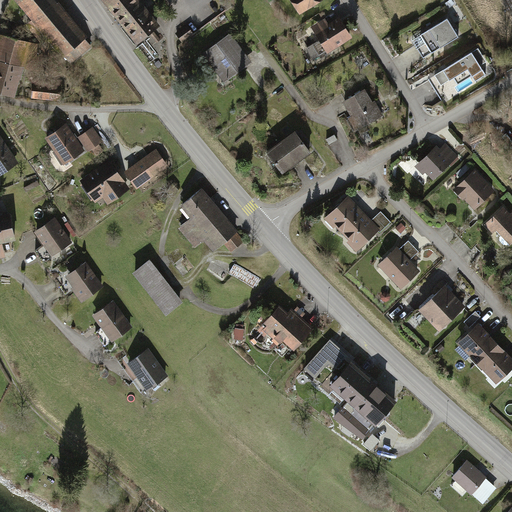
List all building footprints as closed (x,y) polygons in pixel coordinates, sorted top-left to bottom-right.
[(54,0),(15,0),(70,65),(93,46),(56,1),(54,0)] [(104,0),(136,44),(150,34),(156,41),(166,34),(142,1),(144,0),(104,0)] [(322,0),(288,0),(299,16),(323,1),(322,0)] [(326,19),(313,27),(328,52),(350,39),(337,18),(328,23),(326,19)] [(449,19),(413,40),(424,59),(460,38),(449,19)] [(30,43),(0,35),(0,92),(17,97),(30,43)] [(226,35),(202,53),(223,81),(248,63),(226,35)] [(479,49),(430,80),(444,103),(487,76),(481,66),(488,62),(479,49)] [(60,86),(34,83),(32,99),(58,102),(60,86)] [(370,90),(343,103),(357,131),(383,118),(370,90)] [(65,124),(45,138),(63,165),(84,151),(65,124)] [(92,128),(81,137),(90,150),(102,142),(92,128)] [(296,132),(268,153),(284,174),(312,153),(296,132)] [(0,135),(0,177),(20,164),(0,135)] [(442,142),(417,165),(432,181),(457,158),(442,142)] [(154,149),(124,170),(137,189),(167,167),(154,149)] [(109,160),(79,179),(98,209),(128,191),(109,160)] [(475,170),(455,189),(477,211),(496,192),(475,170)] [(202,190),(183,206),(194,218),(181,230),(195,245),(203,238),(215,251),(223,244),(230,252),(245,240),(202,190)] [(344,200),(324,219),(357,253),(377,234),(367,224),(344,200)] [(511,215),(503,207),(486,225),(509,247),(511,244),(511,215)] [(0,260),(6,259),(3,244),(16,241),(9,212),(0,214),(0,260)] [(379,214),(367,224),(377,234),(388,224),(379,214)] [(56,217),(34,231),(50,256),(72,242),(56,217)] [(407,239),(397,249),(407,259),(417,250),(407,239)] [(397,249),(380,265),(401,288),(418,272),(407,259),(397,249)] [(150,260),(133,273),(166,315),(183,302),(150,260)] [(85,262),(65,276),(83,301),(103,287),(85,262)] [(443,286),(419,310),(441,332),(465,307),(443,286)] [(113,300),(92,315),(111,341),(132,326),(113,300)] [(288,313),(279,305),(259,330),(292,356),(315,328),(291,309),(288,313)] [(236,321),(234,335),(243,337),(246,323),(236,321)] [(511,358),(480,325),(460,344),(497,382),(511,367),(511,358)] [(148,349),(127,363),(147,392),(168,378),(148,349)] [(350,364),(331,386),(355,408),(344,421),(364,438),(370,431),(380,440),(405,412),(350,364)] [(467,461),(453,478),(473,495),(487,478),(467,461)]
